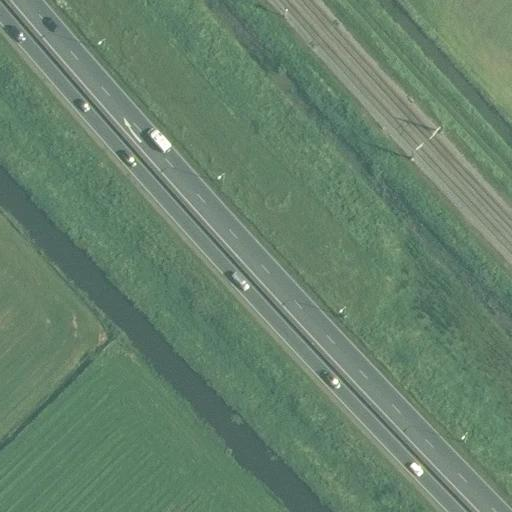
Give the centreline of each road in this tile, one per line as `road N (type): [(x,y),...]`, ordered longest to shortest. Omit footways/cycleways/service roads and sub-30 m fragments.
road 1 (trunk): [(497,511),(30,0)]
road 2 (trunk): [(0,8),(459,511)]
